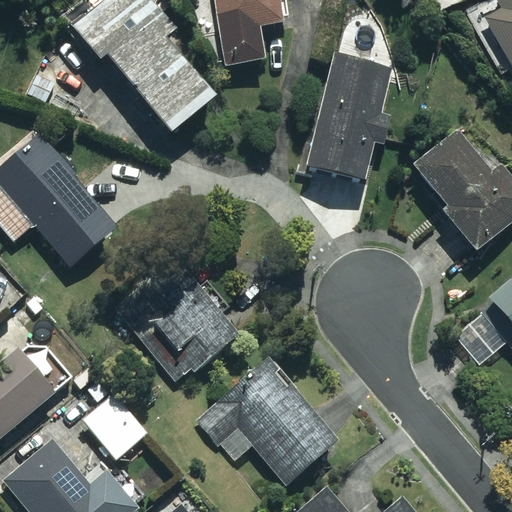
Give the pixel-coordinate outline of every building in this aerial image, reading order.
[(145,0),(88,0),(58,23),(93,68),(101,62),(164,142),(210,106),(161,43),(172,35),(145,0)] [(210,0),(220,69),(260,64),(255,30),(277,27),(273,0),(210,0)] [(511,0),(494,0),(500,12),(485,20),(511,74),(511,0)] [(381,154),(389,122),(378,119),(389,75),(330,60),(301,173),(360,188),(370,151),(381,154)] [(54,85),(33,77),(25,98),(46,106),(54,85)] [(0,234),(11,249),(31,233),(64,276),(112,240),(32,134),(0,157),(0,234)] [(453,136),(408,176),(442,215),(436,220),(474,264),(511,231),(511,184),(498,169),(488,177),(453,136)] [(171,266),(113,313),(173,386),(187,375),(191,381),(236,344),(218,321),(226,315),(205,289),(196,296),(171,266)] [(511,284),(478,314),(482,318),(454,343),(478,371),(504,349),(511,358),(511,284)] [(6,317),(18,332),(42,313),(30,298),(6,317)] [(0,446),(70,386),(44,356),(24,355),(17,361),(12,355),(0,365),(0,446)] [(270,375),(263,367),(195,425),(232,469),(252,452),(286,492),(335,450),(291,399),(294,396),(274,371),(270,375)] [(110,400),(81,425),(114,465),(143,440),(110,400)] [(49,443),(0,484),(23,511),(128,511),(103,482),(90,493),(49,443)] [(335,511),(321,494),(300,511),(399,511),(397,508),(392,511),(335,511)]
